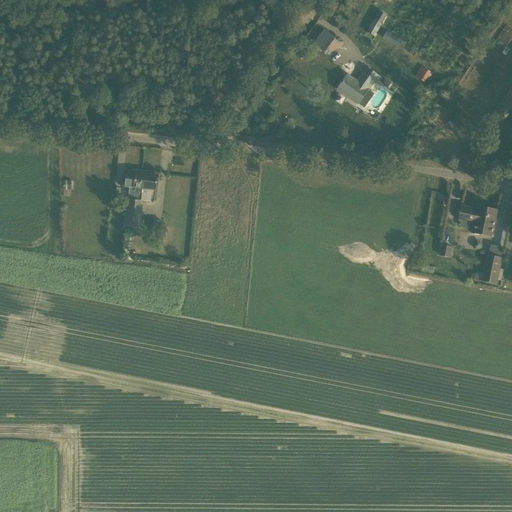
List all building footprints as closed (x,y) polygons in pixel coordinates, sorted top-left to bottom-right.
[(387,16),(378,12),(365,34),(374,39),(385,20),(387,16)] [(507,46),(511,39),(511,28),(507,25),(492,45),(506,55),(511,49),(507,46)] [(386,31),(382,38),(398,46),(401,40),(386,31)] [(422,66),(415,76),(424,81),(431,71),(422,66)] [(337,89),(358,104),(364,108),(373,94),(367,90),(373,82),(374,83),(379,77),(367,69),(357,82),(347,76),(337,89)] [(502,124),(511,109),(511,87),(497,108),(491,116),(502,124)] [(486,134),(476,153),(493,158),(501,141),(497,139),(499,135),(492,131),(490,136),(486,134)] [(135,171),(135,173),(126,172),(125,187),(129,187),(125,227),(139,229),(142,201),(141,201),(143,189),(155,190),(157,176),(144,174),(144,172),(135,171)] [(71,182),(63,182),(63,192),(71,192),(71,182)] [(110,201),(119,202),(121,189),(111,188),(110,201)] [(459,221),(474,224),(472,234),(491,238),(497,210),(480,207),(479,210),(462,206),(459,221)] [(490,254),(502,256),(504,247),(492,244),(490,254)] [(443,246),(442,248),(441,256),(450,258),(452,247),(443,246)] [(489,255),(489,257),(484,282),(496,284),(502,258),(489,255)]
